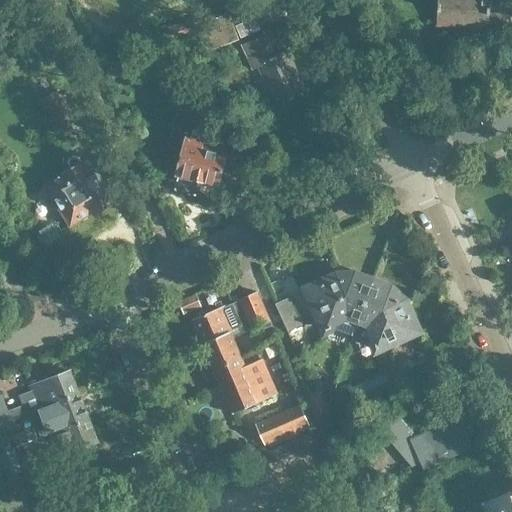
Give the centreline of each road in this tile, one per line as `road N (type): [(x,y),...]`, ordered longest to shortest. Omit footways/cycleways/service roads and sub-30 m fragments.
road 1 (tertiary): [(117,297),(410,165)]
road 2 (residential): [(511,380),(410,165)]
road 3 (residential): [(331,0),(410,165)]
road 4 (residential): [(174,463),(117,297)]
road 5 (residential): [(31,511),(174,463)]
road 6 (tertiary): [(0,344),(117,297)]
